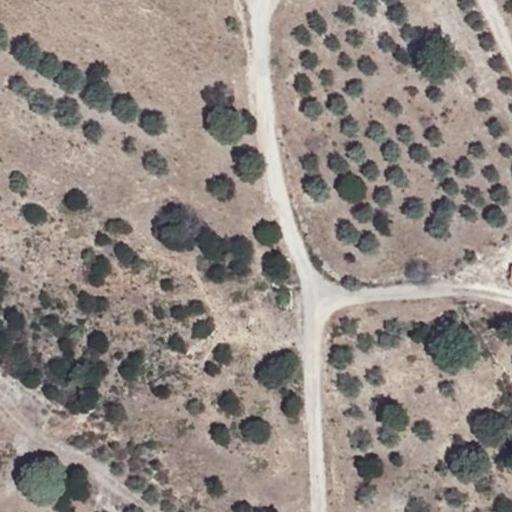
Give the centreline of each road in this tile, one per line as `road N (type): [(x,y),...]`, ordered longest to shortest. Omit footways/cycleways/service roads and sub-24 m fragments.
road 1 (track): [(250,0),(277,187),(320,296),(312,425),(318,511)]
road 2 (track): [(511,290),(320,296)]
